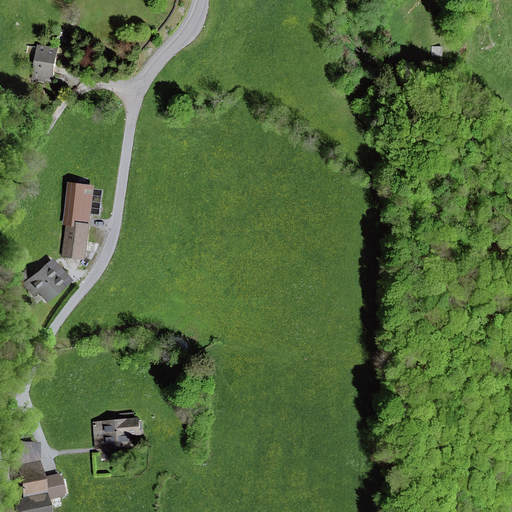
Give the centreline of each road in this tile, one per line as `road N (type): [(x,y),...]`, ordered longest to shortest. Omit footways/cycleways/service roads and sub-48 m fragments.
road 1 (tertiary): [(199,0),(138,94),(114,234),(36,361),(0,488)]
road 2 (track): [(89,86),(67,99),(0,204)]
